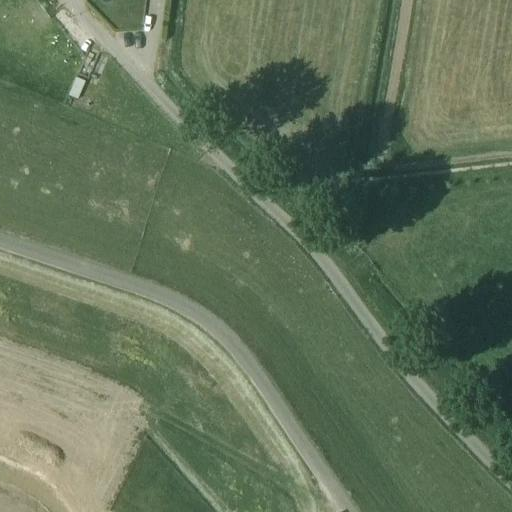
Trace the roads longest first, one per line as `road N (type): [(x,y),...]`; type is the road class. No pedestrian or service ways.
road 1 (unclassified): [(511,483),(343,285),(74,8)]
road 2 (unclassified): [(357,511),(259,367),(216,321),(154,290),(0,238)]
